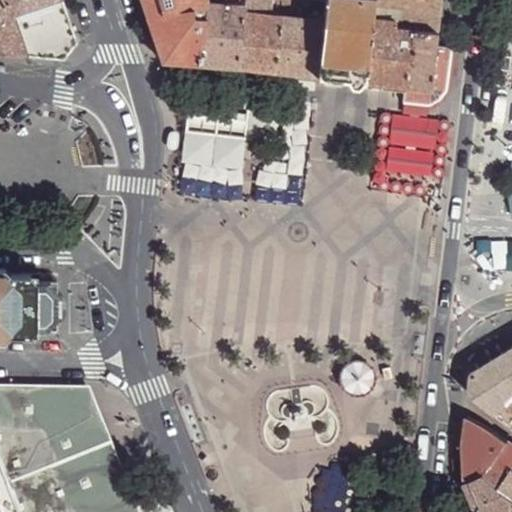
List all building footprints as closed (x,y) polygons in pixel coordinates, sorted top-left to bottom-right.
[(0,0),(0,53),(29,55),(15,11),(8,0),(0,0)] [(8,0),(15,11),(29,55),(65,58),(77,42),(62,0),(8,0)] [(141,0),(147,16),(198,1),(197,0),(141,0)] [(238,0),(239,1),(238,13),(266,14),(266,0),(238,0)] [(276,0),(277,4),(276,16),(291,17),(292,1),(322,3),(321,0),(276,0)] [(321,0),(322,3),(321,20),(318,76),(337,78),(362,81),(367,21),(369,0),(321,0)] [(369,0),(367,21),(393,25),(392,29),(412,31),(438,34),(441,0),(369,0)] [(147,16),(162,61),(202,65),(198,1),(147,16)] [(198,1),(202,65),(236,68),(238,13),(239,1),(229,1),(198,1)] [(238,13),(236,68),(273,72),(276,16),(271,15),(266,14),(238,13)] [(276,16),(273,72),(318,76),(321,20),(291,17),(276,16)] [(367,21),(362,81),(405,85),(412,31),(392,29),(393,25),(367,21)] [(412,31),(405,85),(431,88),(436,45),(438,34),(412,31)] [(405,85),(404,100),(429,103),(439,98),(447,89),(452,47),(436,45),(431,88),(405,85)] [(0,272),(0,333),(41,334),(42,327),(51,327),(51,282),(42,281),(42,274),(0,272)] [(42,274),(42,281),(51,282),(52,274),(42,274)] [(51,327),(42,327),(41,334),(51,335),(51,327)] [(511,349),(493,360),(474,371),(474,376),(511,404),(511,349)] [(511,404),(474,376),(472,393),(511,422),(511,404)] [(76,390),(0,388),(0,511),(133,511),(88,397),(76,390)] [(511,439),(499,430),(470,416),(466,449),(468,481),(487,472),(500,487),(511,469),(511,439)] [(511,469),(500,487),(511,495),(511,469)] [(487,472),(468,481),(477,505),(479,506),(479,511),(511,511),(511,495),(500,487),(487,472)]
